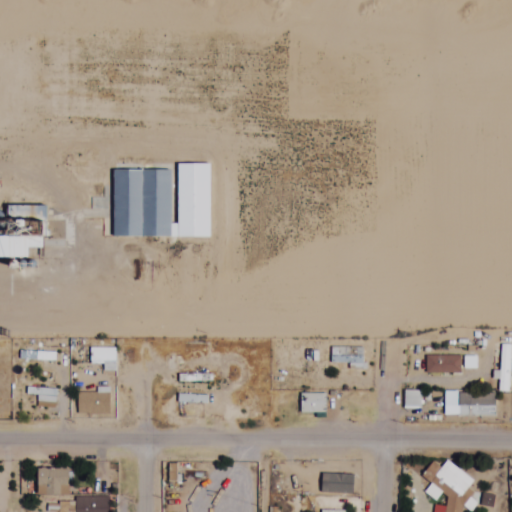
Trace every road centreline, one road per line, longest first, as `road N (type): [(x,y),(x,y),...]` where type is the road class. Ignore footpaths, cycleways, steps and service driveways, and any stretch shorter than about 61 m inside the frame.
road 1 (residential): [(511,445),(0,445)]
road 2 (residential): [(511,259),(305,261),(269,275),(221,313),(137,319)]
road 3 (residential): [(376,511),(381,336),(359,287),(353,236)]
road 4 (residential): [(506,259),(505,0)]
road 5 (residential): [(137,511),(137,300)]
road 6 (track): [(0,317),(137,319)]
